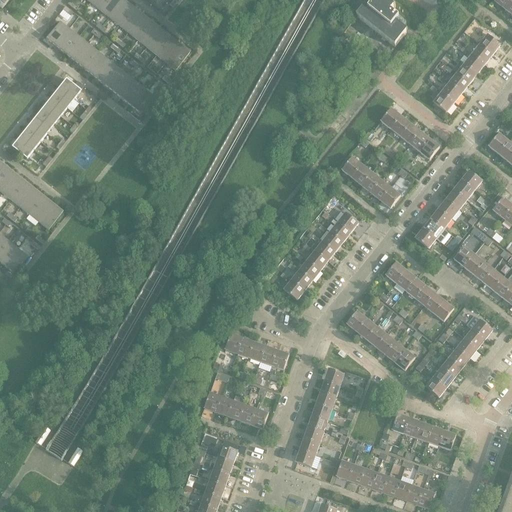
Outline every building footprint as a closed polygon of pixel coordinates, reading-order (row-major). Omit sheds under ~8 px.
[(0,0),(0,7),(2,10),(3,9),(9,0),(0,0)] [(109,0),(93,0),(91,4),(100,11),(109,0)] [(123,1),(121,0),(109,0),(100,11),(109,19),(123,1)] [(357,17),(357,18),(396,49),(396,48),(408,33),(408,34),(408,33),(397,24),(400,20),(392,14),(395,10),(395,11),(396,10),(385,0),(380,0),(378,3),(377,1),(373,5),(369,2),(369,3),(358,18),(357,17)] [(495,0),(494,2),(504,9),(511,0),(495,0)] [(133,9),(123,1),(109,19),(119,26),(133,9)] [(142,16),(133,9),(119,26),(128,34),(142,16)] [(152,24),(142,16),(128,34),(138,41),(152,24)] [(46,40),(55,48),(69,31),(60,23),(46,40)] [(161,31),(152,24),(138,41),(147,49),(161,31)] [(69,31),(55,48),(65,56),(79,38),(69,31)] [(170,39),(161,31),(147,49),(156,56),(170,39)] [(488,36),(480,46),(493,57),(501,47),(488,36)] [(79,38),(65,56),(74,63),(88,45),(79,38)] [(180,46),(170,39),(156,56),(166,64),(180,46)] [(88,45),(74,63),(84,71),(98,53),(88,45)] [(190,54),(180,46),(166,64),(176,72),(190,54)] [(493,57),(480,46),(473,56),(486,66),(493,57)] [(98,53),(84,71),(93,78),(107,60),(98,53)] [(486,66),(473,56),(465,65),(478,76),(486,66)] [(107,60),(93,78),(102,86),(116,68),(107,60)] [(478,76),(465,65),(457,75),(470,85),(478,76)] [(116,68),(102,86),(112,93),(126,76),(116,68)] [(470,85),(457,75),(450,85),(463,95),(470,85)] [(126,76),(112,93),(121,101),(135,83),(126,76)] [(66,80),(65,81),(59,89),(74,101),(81,92),(66,80)] [(135,83),(121,101),(131,108),(145,91),(135,83)] [(463,95),(450,85),(442,94),(455,104),(463,95)] [(74,101),(59,89),(52,98),(67,110),(74,101)] [(145,91),(131,108),(140,116),(154,98),(145,91)] [(455,104),(442,94),(434,104),(447,114),(455,104)] [(67,110),(52,98),(45,106),(60,118),(67,110)] [(60,118),(45,106),(38,114),(54,127),(60,118)] [(402,118),(392,110),(382,123),(391,131),(402,118)] [(54,127),(38,114),(32,123),(47,135),(54,127)] [(411,126),(402,118),(391,131),(401,138),(411,126)] [(47,135),(32,123),(25,131),(40,143),(47,135)] [(421,133),(411,126),(401,138),(411,146),(421,133)] [(40,143),(25,131),(18,140),(33,152),(40,143)] [(430,141),(421,133),(411,146),(420,154),(430,141)] [(489,148),(499,156),(510,143),(500,135),(489,148)] [(33,152),(18,140),(12,148),(11,149),(26,161),(33,152)] [(366,150),(370,145),(364,140),(360,145),(366,150)] [(440,149),(430,141),(420,154),(430,161),(440,149)] [(511,145),(510,143),(499,156),(509,164),(511,159),(511,145)] [(353,159),(343,172),(352,180),(363,167),(353,159)] [(363,167),(352,180),(362,187),(372,174),(363,167)] [(15,176),(6,168),(0,175),(0,192),(1,193),(15,176)] [(470,172),(462,182),(475,192),(483,183),(470,172)] [(372,174),(362,187),(372,195),(382,182),(372,174)] [(25,183),(15,176),(1,193),(11,201),(25,183)] [(382,182),(372,195),(381,202),(391,190),(382,182)] [(462,182),(455,192),(467,202),(475,192),(462,182)] [(34,191),(25,183),(11,201),(20,208),(34,191)] [(391,190),(381,202),(391,210),(401,197),(391,190)] [(43,198),(34,191),(20,208),(29,216),(43,198)] [(455,192),(447,201),(460,212),(467,202),(455,192)] [(53,206),(43,198),(29,216),(39,223),(53,206)] [(494,212),(504,220),(511,209),(511,205),(504,199),(494,212)] [(447,201),(439,211),(452,221),(460,212),(447,201)] [(62,214),(53,206),(39,223),(48,231),(62,214)] [(439,211),(432,221),(445,231),(452,221),(439,211)] [(346,214),(339,224),(351,234),(359,225),(346,214)] [(432,221),(424,230),(437,240),(445,231),(432,221)] [(351,234),(339,224),(331,234),(344,244),(351,234)] [(416,240),(429,250),(437,240),(424,230),(416,240)] [(344,244),(331,234),(323,243),(336,254),(344,244)] [(0,235),(0,252),(8,242),(0,235)] [(8,242),(0,252),(0,264),(3,267),(18,250),(8,242)] [(336,254),(323,243),(316,253),(329,263),(336,254)] [(455,261),(465,269),(475,256),(465,248),(455,261)] [(18,250),(3,267),(13,275),(27,258),(18,250)] [(329,263),(316,253),(308,263),(321,273),(329,263)] [(475,256),(465,269),(474,277),(485,264),(475,256)] [(321,273),(308,263),(300,272),(313,282),(321,273)] [(387,277),(396,285),(407,272),(397,264),(387,277)] [(485,264),(474,277),(484,284),(494,271),(485,264)] [(494,271),(484,284),(493,292),(504,279),(494,271)] [(313,282),(300,272),(293,282),(306,292),(313,282)] [(416,280),(407,272),(396,285),(406,293),(416,280)] [(511,285),(504,279),(493,292),(503,299),(505,296),(511,288),(511,285)] [(426,287),(416,280),(406,293),(416,300),(426,287)] [(306,292),(293,282),(285,291),(298,302),(306,292)] [(435,295),(426,287),(416,300),(425,308),(435,295)] [(511,288),(505,296),(503,299),(511,306),(511,288)] [(445,303),(435,295),(425,308),(435,315),(445,303)] [(455,310),(445,303),(435,315),(444,323),(455,310)] [(348,326),(357,334),(368,321),(358,313),(348,326)] [(368,321),(357,334),(367,341),(377,328),(368,321)] [(481,321),(473,331),(486,341),(494,332),(481,321)] [(377,328),(367,341),(377,349),(387,336),(377,328)] [(486,341),(473,331),(465,341),(478,351),(486,341)] [(243,340),(231,336),(226,351),(237,355),(243,340)] [(387,336),(377,349),(386,357),(396,344),(387,336)] [(255,344),(243,340),(237,355),(249,360),(255,344)] [(478,351),(465,341),(457,350),(470,361),(478,351)] [(266,348),(255,344),(249,360),(261,364),(266,348)] [(396,344),(386,357),(396,364),(406,351),(396,344)] [(278,352),(266,348),(261,364),(272,368),(278,352)] [(470,361),(457,350),(450,360),(463,370),(470,361)] [(416,359),(406,351),(396,364),(406,372),(416,359)] [(290,356),(278,352),(272,368),(284,372),(290,356)] [(463,370),(450,360),(442,370),(455,380),(463,370)] [(455,380),(442,370),(435,379),(447,389),(455,380)] [(329,371),(325,382),(341,388),(345,376),(329,371)] [(447,389),(435,379),(427,389),(440,399),(447,389)] [(325,382),(321,394),(337,399),(341,388),(325,382)] [(321,394),(317,406),(332,411),(337,399),(321,394)] [(222,399),(211,395),(205,410),(217,414),(222,399)] [(234,403),(222,399),(217,414),(228,418),(234,403)] [(246,407),(234,403),(228,418),(240,422),(246,407)] [(317,406),(313,417),(328,423),(332,411),(317,406)] [(257,411),(246,407),(240,422),(252,427),(257,411)] [(269,415),(257,411),(252,427),(263,431),(269,415)] [(393,431),(405,436),(410,420),(398,416),(393,431)] [(313,417),(309,429),(324,434),(328,423),(313,417)] [(422,424),(410,420),(405,436),(416,440),(422,424)] [(433,428),(422,424),(416,440),(428,444),(433,428)] [(46,428),(36,443),(41,447),(51,432),(46,428)] [(445,432),(433,428),(428,444),(439,448),(445,432)] [(309,429),(304,441),(320,446),(324,434),(309,429)] [(457,437),(445,432),(439,448),(451,452),(457,437)] [(304,441),(301,452),(316,457),(320,446),(304,441)] [(389,453),(391,447),(382,444),(380,449),(385,450),(385,452),(389,453)] [(202,446),(199,452),(206,454),(208,448),(202,446)] [(223,447),(219,459),(234,465),(238,453),(223,447)] [(78,449),(69,465),(74,468),(84,452),(78,449)] [(296,464),(312,469),(316,457),(301,452),(296,464)] [(234,465),(219,459),(215,471),(230,476),(234,465)] [(355,467),(343,462),(337,478),(349,482),(355,467)] [(429,477),(431,470),(420,466),(417,473),(429,477)] [(366,471),(355,467),(349,482),(361,486),(366,471)] [(230,476),(215,471),(211,482),(226,488),(230,476)] [(378,475),(366,471),(361,486),(372,490),(378,475)] [(389,479),(378,475),(372,490),(384,495),(389,479)] [(401,483),(389,479),(384,495),(395,499),(401,483)] [(226,488),(211,482),(206,494),(222,499),(226,488)] [(412,487),(401,483),(395,499),(407,503),(412,487)] [(424,491),(412,487),(407,503),(418,507),(424,491)] [(511,511),(511,489),(503,511),(511,511)] [(436,495),(424,491),(418,507),(430,511),(436,495)] [(222,499),(206,494),(202,505),(218,511),(222,499)]
